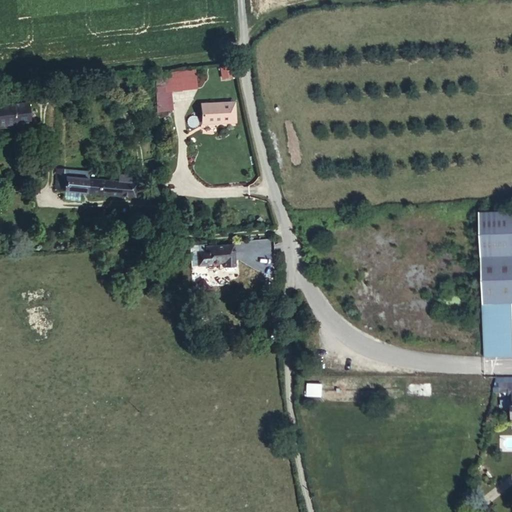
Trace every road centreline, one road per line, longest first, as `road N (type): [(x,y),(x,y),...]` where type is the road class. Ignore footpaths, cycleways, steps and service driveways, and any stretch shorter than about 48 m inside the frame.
road 1 (unclassified): [(310,511),(288,349),(290,242),(260,151),(240,0)]
road 2 (unknown): [(273,190),(211,197),(175,186),(133,202),(80,202)]
